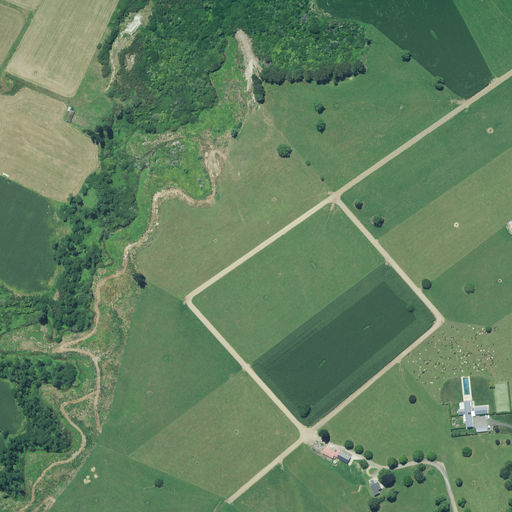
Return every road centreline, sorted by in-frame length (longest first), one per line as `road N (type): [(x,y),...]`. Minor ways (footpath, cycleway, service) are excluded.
road 1 (unknown): [(308,434),(191,307),(193,294),(332,198),(438,316),(430,333)]
road 2 (unknown): [(456,511),(436,464),(387,469),(308,434)]
road 3 (unknown): [(430,333),(308,434)]
